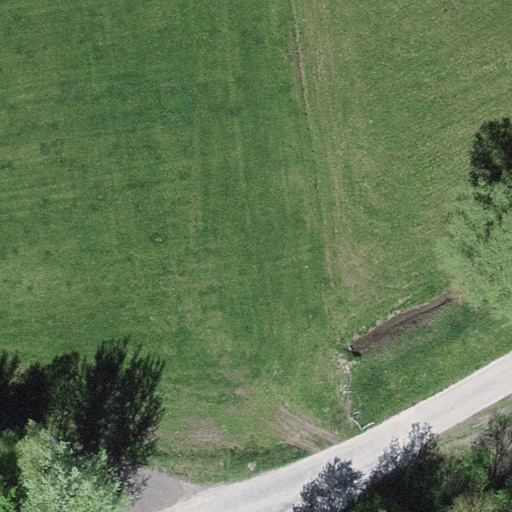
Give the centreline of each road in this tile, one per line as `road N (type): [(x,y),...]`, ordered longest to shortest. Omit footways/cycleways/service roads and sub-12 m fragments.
road 1 (track): [(511,356),(201,509)]
road 2 (track): [(201,509),(0,440)]
